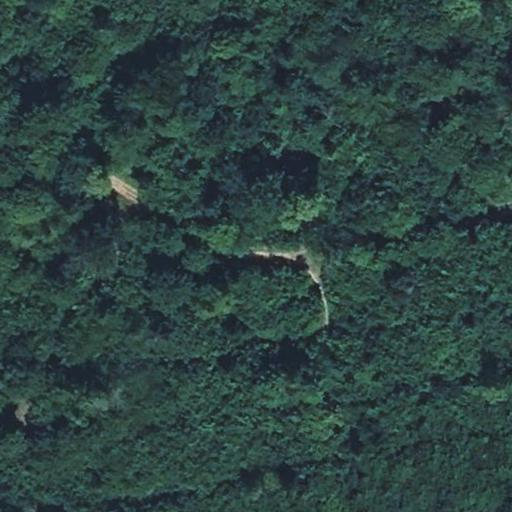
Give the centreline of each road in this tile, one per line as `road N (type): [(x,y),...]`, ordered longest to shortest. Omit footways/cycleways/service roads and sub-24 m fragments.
road 1 (track): [(0,109),(194,225),(303,258),(328,314),(331,440),(343,511)]
road 2 (track): [(511,207),(335,241),(303,258)]
